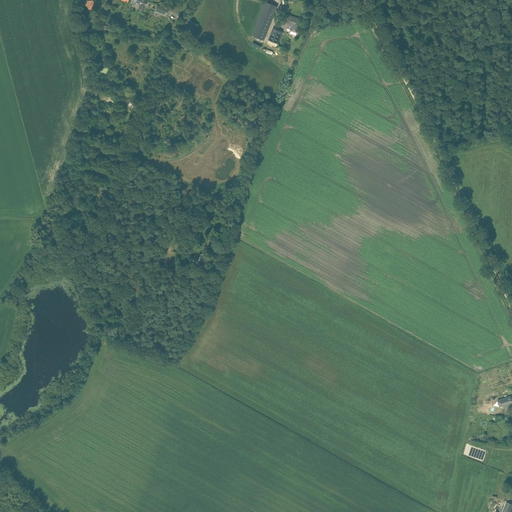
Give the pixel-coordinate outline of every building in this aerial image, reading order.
[(96,5),(93,0),(88,1),(85,5),(88,9),(93,9),(96,5)] [(143,11),(147,1),(143,0),(132,0),(132,1),(140,5),(138,10),(143,11)] [(277,6),(265,2),(252,35),(264,40),(277,6)] [(154,12),(165,17),(168,9),(157,5),(154,12)] [(284,22),(292,25),(291,31),(290,34),(296,35),(296,33),(301,19),(287,15),(284,22)] [(188,19),(185,25),(196,30),(199,24),(188,19)] [(118,28),(94,23),(93,27),(117,32),(118,28)] [(267,44),(276,48),(278,44),(283,32),(273,28),(267,44)] [(499,407),(503,406),(503,408),(511,405),(511,399),(511,396),(497,400),(499,407)] [(481,511),(492,511),(496,504),(486,500),(481,511)] [(502,511),(510,511),(511,507),(511,504),(506,502),(502,511)]
